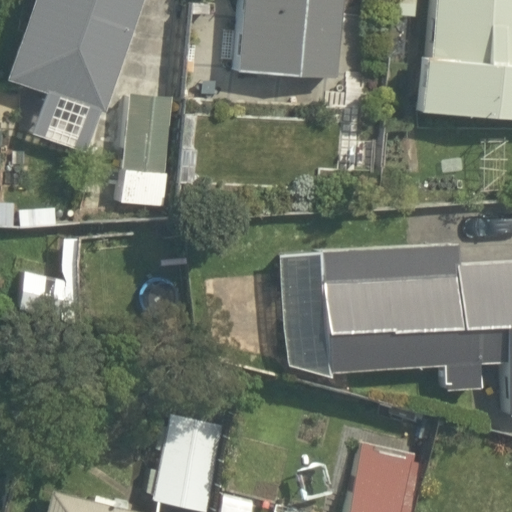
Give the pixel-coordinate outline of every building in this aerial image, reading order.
[(32,0),(4,81),(44,95),(30,137),(83,154),(97,113),(101,114),(141,0),(32,0)] [(240,0),(235,74),(334,80),(340,0),(240,0)] [(413,0),(393,0),(392,16),(411,18),(413,0)] [(511,0),(431,0),(426,58),(418,58),(414,113),(511,120),(511,0)] [(162,208),(172,98),(124,94),(117,170),(121,171),(118,204),(162,208)] [(511,417),(511,262),(456,266),(455,246),(315,251),(316,254),(276,257),(284,366),(324,380),(328,374),(439,368),(442,392),(479,389),(477,366),(501,365),(506,418),(511,417)] [(266,344),(266,270),(214,269),(214,344),(266,344)] [(66,283),(23,274),(15,312),(58,321),(66,283)] [(151,495),(150,499),(205,511),(225,427),(168,414),(165,427),(158,426),(153,450),(159,452),(155,469),(149,468),(144,493),(151,495)] [(413,457),(360,445),(348,495),(339,493),(334,511),(411,511),(421,468),(411,465),(413,457)] [(131,511),(49,493),(44,511),(131,511)] [(250,511),(252,503),(222,496),(217,511),(250,511)]
